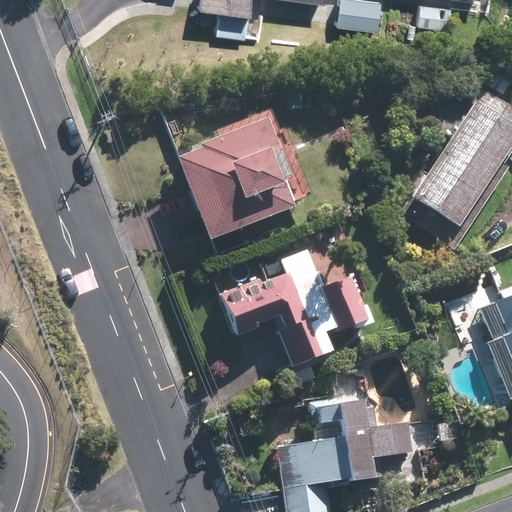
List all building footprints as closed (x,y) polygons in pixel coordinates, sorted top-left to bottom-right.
[(313,0),(467,16),(468,0),(313,0)] [(511,0),(499,0),(497,22),(511,23),(511,0)] [(312,89),(284,97),(290,114),(317,105),(312,89)] [(403,219),(451,250),(464,234),(458,229),(511,151),(511,111),(489,97),(479,110),(468,103),(411,197),(417,201),(403,219)] [(178,162),(209,243),(294,210),(284,183),(291,180),(268,121),(197,147),(200,153),(178,162)] [(273,322),(291,368),(332,351),(327,336),(366,320),(351,277),(323,286),(333,311),(305,320),(288,275),(221,295),(238,337),(273,322)] [(511,285),(494,291),(498,300),(477,308),(491,341),(482,344),(507,402),(511,399),(511,285)] [(276,444),(284,511),(332,511),(328,481),(371,476),(370,456),(397,453),(391,422),(366,426),(363,395),(308,402),(311,438),(276,444)]
